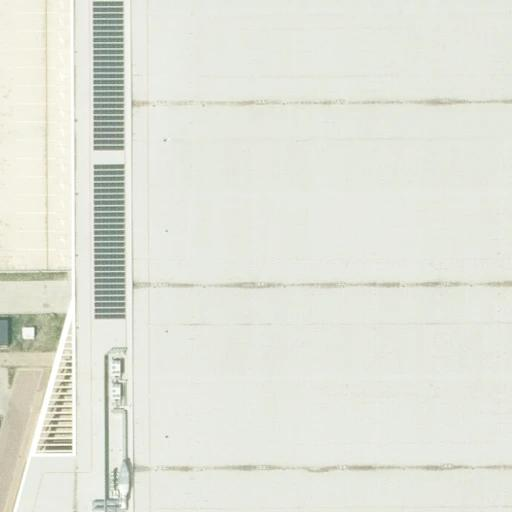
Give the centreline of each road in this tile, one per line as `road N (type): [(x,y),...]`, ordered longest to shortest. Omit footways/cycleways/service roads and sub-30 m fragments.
road 1 (unknown): [(433,352),(233,451),(190,452),(131,350),(96,258)]
road 2 (unknown): [(96,258),(97,201),(106,177),(134,153),(259,80),(392,38)]
road 3 (unknown): [(96,258),(444,122)]
road 4 (unknown): [(347,511),(470,457),(433,352)]
